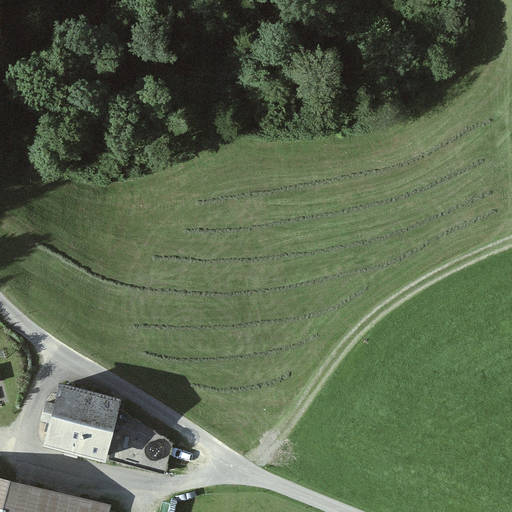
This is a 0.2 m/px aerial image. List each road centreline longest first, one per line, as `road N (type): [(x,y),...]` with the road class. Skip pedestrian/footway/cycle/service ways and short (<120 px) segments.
road 1 (unclassified): [(0,301),(45,341),(245,468),(345,511)]
road 2 (track): [(245,468),(378,312),(511,242)]
